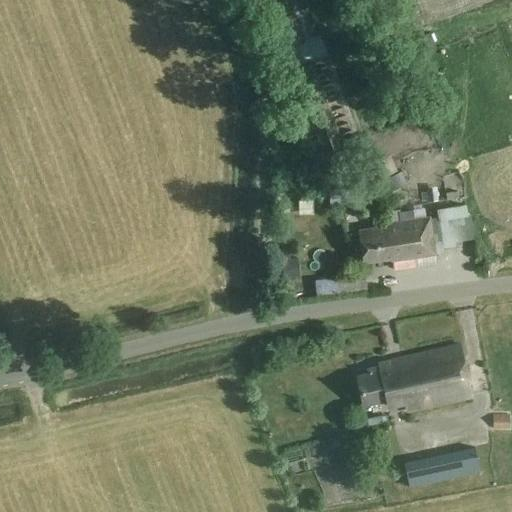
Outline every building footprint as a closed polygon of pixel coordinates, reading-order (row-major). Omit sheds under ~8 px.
[(265,0),(284,50),(305,41),(289,0),(265,0)] [(389,25),(325,47),(329,57),(392,35),(389,25)] [(292,71),(322,152),(343,144),(312,63),(292,71)] [(389,155),(376,161),(383,177),(396,171),(389,155)] [(401,171),(385,178),(391,191),(407,184),(401,171)] [(343,188),(328,190),(329,204),(345,203),(343,188)] [(457,190),(445,192),(446,199),(458,198),(457,190)] [(464,203),(437,209),(439,221),(467,215),(464,203)] [(391,261),(435,254),(430,216),(374,225),(374,227),(358,229),(363,263),(390,259),(391,261)] [(367,291),(365,278),(337,281),(338,293),(367,291)] [(404,404),(406,410),(471,396),(460,344),(378,363),(378,365),(367,368),(368,372),(357,375),(364,405),(386,400),(388,406),(404,402),(404,404)] [(386,414),(366,418),(368,425),(387,420),(386,414)] [(492,429),(509,429),(509,414),(492,414),(492,429)] [(404,463),(409,487),(480,473),(475,448),(404,463)]
